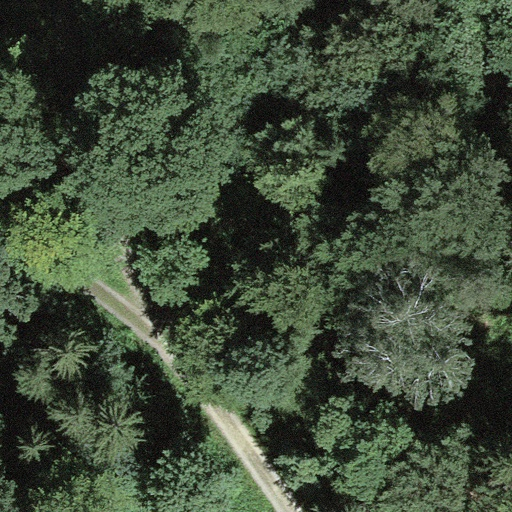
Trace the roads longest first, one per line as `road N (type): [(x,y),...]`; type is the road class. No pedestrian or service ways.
road 1 (track): [(57,0),(53,30),(69,126),(143,307),(297,511)]
road 2 (track): [(143,307),(0,214)]
